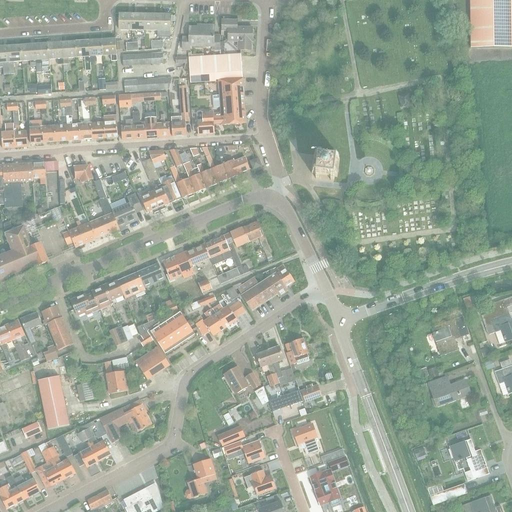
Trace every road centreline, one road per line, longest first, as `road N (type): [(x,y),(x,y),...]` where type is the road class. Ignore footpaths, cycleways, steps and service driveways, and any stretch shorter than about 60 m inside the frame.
road 1 (residential): [(43,511),(161,450),(189,374),(311,294),(330,294)]
road 2 (secondary): [(0,305),(251,198),(269,198)]
road 3 (residential): [(0,155),(265,136)]
road 4 (secondary): [(408,511),(340,322)]
road 5 (secondary): [(340,322),(511,263)]
road 6 (residential): [(265,136),(268,0)]
road 7 (residential): [(0,34),(99,27),(105,0)]
